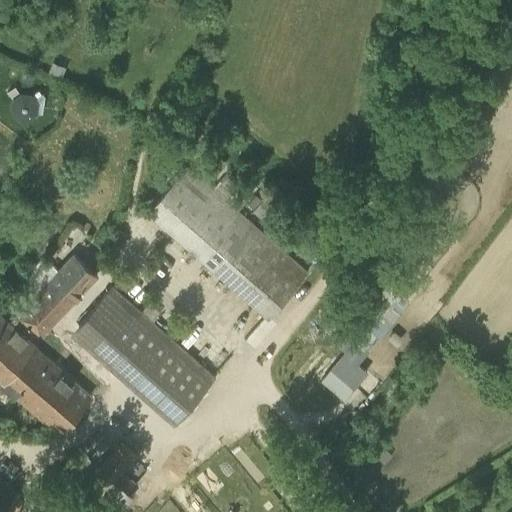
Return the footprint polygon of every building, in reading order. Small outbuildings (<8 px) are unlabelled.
[(202,164),(220,180),(213,188),(187,165),(147,210),(267,315),(306,270),(311,264),(244,204),(249,199),(237,189),(227,200),(225,198),(232,190),(223,183),(230,174),(209,157),(202,164)] [(0,381),(56,431),(89,394),(33,345),(34,343),(22,333),(30,324),(42,335),(98,275),(73,251),(57,268),(44,255),(39,259),(25,274),(29,286),(34,292),(8,320),(0,313),(0,381)] [(335,343),(344,351),(321,380),(343,400),(368,370),(359,362),(417,290),(394,271),(390,276),(381,269),(361,293),(370,302),(335,343)] [(69,332),(173,423),(215,375),(112,285),(69,332)] [(121,440),(87,482),(90,485),(82,498),(91,506),(138,454),(121,440)] [(0,475),(0,511),(18,491),(0,475)]
